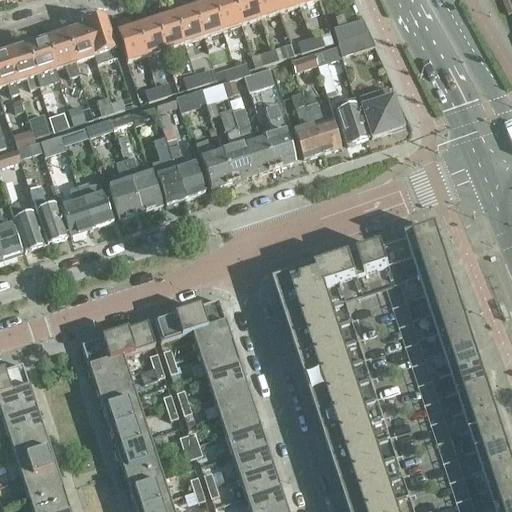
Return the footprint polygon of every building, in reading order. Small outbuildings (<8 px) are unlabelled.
[(218,0),(219,2),(212,4),(222,35),(241,29),(232,0),(218,0)] [(232,0),(241,29),(260,22),(253,0),(232,0)] [(253,0),(260,22),(280,16),(274,0),(253,0)] [(274,0),(280,16),(299,10),(295,0),(274,0)] [(295,0),(299,10),(317,4),(318,4),(316,0),(295,0)] [(504,0),(502,1),(508,17),(511,15),(511,2),(511,0),(504,0)] [(200,8),(193,11),(203,41),(222,35),(212,4),(210,5),(209,3),(199,6),(200,8)] [(181,15),(174,17),(184,47),(203,41),(193,11),(191,12),(190,9),(180,13),(181,15)] [(162,21),(155,23),(165,54),(184,47),(174,17),(172,18),(171,16),(161,19),(162,21)] [(83,28),(83,30),(93,60),(94,60),(97,69),(117,62),(103,21),(83,28)] [(143,27),(136,29),(146,60),(165,54),(155,23),(153,24),(152,22),(142,25),(143,27)] [(146,60),(136,29),(134,30),(133,28),(123,31),(124,33),(117,36),(126,67),(127,66),(146,60)] [(67,35),(64,36),(74,67),(93,60),(83,30),(76,32),(76,30),(66,33),(67,35)] [(47,42),(44,43),(54,73),(65,70),(69,82),(78,79),(74,67),(64,36),(57,38),(56,37),(47,40),(47,42)] [(337,45),(337,50),(341,61),(375,51),(368,36),(337,45)] [(320,39),(309,42),(313,53),(324,50),(320,39)] [(313,53),(309,42),(297,46),(301,57),(313,53)] [(28,48),(25,49),(35,80),(46,76),(49,86),(58,83),(54,73),(44,43),(37,45),(37,43),(27,46),(28,48)] [(8,54),(5,55),(15,86),(26,82),(30,93),(38,91),(35,80),(25,49),(18,51),(17,49),(7,52),(8,54)] [(314,58),(318,70),(341,62),(337,50),(314,58)] [(282,51),(271,54),(275,66),(286,62),(282,51)] [(275,66),(271,54),(259,58),(263,69),(275,66)] [(0,90),(6,89),(10,100),(18,97),(15,86),(5,55),(0,56),(0,90)] [(313,58),(290,65),(295,77),(317,70),(313,58)] [(246,68),(234,71),(238,82),(249,79),(246,68)] [(318,72),(326,96),(334,93),(326,69),(318,72)] [(238,82),(234,71),(222,75),(226,86),(238,82)] [(273,88),(268,73),(243,81),(248,96),(273,88)] [(206,75),(194,79),(198,90),(209,86),(206,75)] [(198,90),(194,79),(183,82),(186,94),(198,90)] [(234,84),(223,88),(227,101),(238,98),(234,84)] [(168,87),(156,91),(160,102),(171,98),(168,87)] [(201,94),(205,106),(206,110),(227,103),(222,87),(201,94)] [(160,102),(156,91),(144,95),(148,106),(160,102)] [(390,131),(400,128),(392,101),(390,102),(387,92),(358,101),(371,142),(391,135),(390,131)] [(176,103),(179,114),(205,106),(201,94),(176,102),(176,103)] [(90,96),(85,97),(93,123),(113,117),(110,108),(107,100),(93,105),(90,96)] [(93,123),(85,97),(79,99),(88,125),(93,123)] [(334,109),(347,150),(367,143),(354,102),(334,109)] [(157,119),(158,122),(167,120),(180,116),(179,114),(176,103),(154,110),(157,119)] [(121,104),(110,108),(113,117),(124,113),(121,104)] [(316,107),(306,111),(321,158),(340,152),(331,123),(322,126),(316,107)] [(142,124),(157,119),(154,110),(129,118),(133,130),(143,127),(142,124)] [(321,158),(306,111),(295,114),(301,133),(293,136),(302,164),(321,158)] [(67,114),(72,130),(84,126),(81,117),(77,119),(75,112),(67,114)] [(232,117),(238,134),(253,180),(274,173),(263,142),(254,145),(243,113),(232,117)] [(266,116),(269,125),(280,121),(277,113),(266,116)] [(49,122),(53,136),(68,131),(63,117),(49,122)] [(28,124),(34,142),(49,137),(43,119),(28,124)] [(124,119),(110,124),(114,134),(127,130),(124,119)] [(164,142),(163,142),(184,204),(203,198),(194,168),(184,171),(177,150),(174,151),(173,147),(175,146),(167,120),(158,122),(164,142)] [(273,139),(263,142),(274,173),(295,167),(285,135),(280,121),(269,125),(273,139)] [(112,131),(110,124),(85,132),(88,141),(88,142),(113,134),(112,131)] [(63,149),(88,141),(85,132),(60,140),(63,149)] [(231,152),(221,156),(232,188),(253,180),(238,134),(226,138),(231,152)] [(63,149),(60,140),(39,147),(42,156),(43,156),(43,157),(64,150),(63,149)] [(184,204),(163,142),(154,145),(160,165),(152,168),(156,180),(165,210),(184,204)] [(232,188),(221,156),(211,159),(207,145),(195,149),(211,195),(232,188)] [(21,162),(42,156),(39,147),(18,153),(21,162)] [(0,158),(0,169),(19,163),(16,153),(0,158)] [(132,163),(124,166),(140,217),(161,210),(150,177),(138,181),(132,163)] [(140,217),(124,166),(116,169),(121,186),(108,190),(119,224),(140,217)] [(85,189),(77,191),(91,233),(112,226),(100,190),(87,195),(85,189)] [(9,209),(24,255),(43,249),(33,217),(21,221),(16,207),(11,191),(4,194),(9,209)] [(91,233),(77,191),(69,194),(73,206),(60,211),(70,240),(91,233)] [(29,195),(47,248),(66,241),(55,208),(45,211),(39,192),(29,195)] [(0,219),(0,252),(3,262),(4,264),(14,261),(13,259),(19,257),(19,258),(21,257),(21,255),(20,256),(11,228),(4,231),(0,219)] [(435,233),(396,246),(403,267),(444,254),(440,242),(438,243),(435,233)] [(382,251),(358,259),(366,281),(390,273),(382,251)] [(444,254),(403,267),(403,268),(402,268),(408,287),(450,273),(444,254)] [(351,261),(301,278),(308,299),(358,283),(351,261)] [(450,273),(408,287),(415,306),(457,292),(450,273)] [(274,286),(281,307),(304,299),(305,301),(308,299),(301,278),(274,286)] [(457,292),(415,306),(421,325),(463,312),(457,292)] [(304,299),(281,307),(287,326),(311,319),(305,301),(304,299)] [(160,348),(192,338),(191,337),(225,326),(218,304),(217,305),(224,325),(213,329),(206,308),(199,311),(173,319),(152,326),(160,348)] [(463,312),(421,325),(427,345),(469,331),(463,312)] [(311,319),(287,326),(294,346),(317,338),(311,319)] [(191,337),(192,338),(198,358),(231,347),(231,346),(232,346),(225,326),(191,337)] [(81,349),(88,371),(122,360),(122,361),(154,350),(147,328),(93,345),(99,366),(89,369),(82,349),(81,349)] [(469,331),(427,345),(434,364),(476,350),(469,331)] [(317,338),(294,346),(300,365),(323,357),(317,338)] [(198,358),(205,378),(238,367),(231,347),(198,358)] [(476,350),(434,364),(440,384),(482,370),(476,350)] [(162,357),(166,368),(174,365),(170,354),(162,357)] [(330,377),(323,357),(300,365),(306,385),(330,377)] [(149,361),(153,372),(161,370),(157,358),(149,361)] [(91,380),(95,391),(129,380),(122,361),(122,360),(88,371),(89,372),(87,373),(89,381),(91,380)] [(174,365),(166,368),(170,380),(178,377),(174,365)] [(205,378),(211,399),(245,388),(242,377),(244,376),(241,368),(239,368),(238,367),(205,378)] [(0,399),(29,390),(22,369),(21,369),(27,389),(17,393),(10,372),(0,375),(0,399)] [(161,370),(153,372),(155,381),(156,384),(164,381),(161,370)] [(482,370),(440,384),(447,403),(488,389),(482,370)] [(153,372),(143,376),(146,387),(156,384),(155,381),(153,372)] [(306,385),(313,404),(336,396),(330,377),(306,385)] [(95,391),(102,412),(135,401),(129,380),(95,391)] [(211,399),(218,419),(252,408),(245,388),(211,399)] [(488,389),(447,403),(453,422),(495,409),(488,389)] [(0,399),(0,417),(2,422),(35,411),(32,400),(34,399),(31,391),(29,391),(29,390),(0,399)] [(176,398),(180,409),(187,406),(184,395),(176,398)] [(336,396),(313,404),(319,423),(343,416),(336,396)] [(162,402),(166,413),(174,411),(170,399),(162,402)] [(109,432),(142,421),(135,401),(102,412),(108,432),(109,432)] [(187,406),(180,409),(183,421),(191,418),(187,406)] [(218,419),(225,440),(259,429),(255,418),(257,418),(254,409),(252,410),(252,408),(218,419)] [(495,409),(453,422),(459,442),(501,428),(495,409)] [(2,422),(8,442),(42,431),(35,411),(2,422)] [(174,411),(166,413),(170,425),(178,422),(174,411)] [(343,416),(319,423),(325,443),(349,435),(343,416)] [(115,453),(149,442),(142,421),(109,432),(115,453)] [(501,428),(459,442),(466,461),(507,447),(501,428)] [(225,440),(232,460),(265,449),(258,429),(259,429),(225,440)] [(8,442),(15,463),(49,452),(45,441),(47,440),(44,432),(43,433),(42,431),(8,442)] [(349,435),(325,443),(332,462),(355,454),(349,435)] [(194,437),(187,440),(190,451),(198,449),(194,437)] [(179,442),(183,454),(190,451),(187,440),(179,442)] [(118,463),(122,473),(156,462),(149,442),(115,453),(116,455),(114,455),(117,464),(118,463)] [(511,461),(507,447),(466,461),(472,480),(511,467),(511,461)] [(198,449),(190,451),(194,463),(202,460),(198,449)] [(232,460),(238,481),(272,470),(266,450),(265,450),(265,449),(232,460)] [(190,451),(183,454),(186,465),(194,463),(190,451)] [(15,463),(22,484),(56,472),(49,452),(15,463)] [(355,454),(332,462),(338,481),(362,474),(355,454)] [(122,473),(129,494),(162,483),(156,462),(122,473)] [(511,467),(472,480),(478,500),(511,488),(511,467)] [(238,481),(245,501),(279,490),(272,470),(238,481)] [(22,484),(28,504),(62,493),(56,472),(22,484)] [(362,474),(338,481),(344,501),(368,493),(362,474)] [(203,480),(207,491),(214,489),(211,477),(203,480)] [(189,484),(193,496),(201,493),(197,482),(189,484)] [(129,494),(134,511),(142,511),(169,503),(162,483),(129,494)] [(511,488),(478,500),(482,511),(506,511),(511,510),(511,488)] [(214,489),(207,491),(210,503),(218,500),(214,489)] [(245,501),(248,511),(281,511),(286,511),(279,491),(279,490),(245,501)] [(28,504),(31,511),(68,511),(62,493),(28,504)] [(201,493),(193,496),(197,507),(205,505),(201,493)] [(374,511),(368,493),(344,501),(348,511),(374,511)] [(142,511),(171,511),(169,503),(142,511)]
